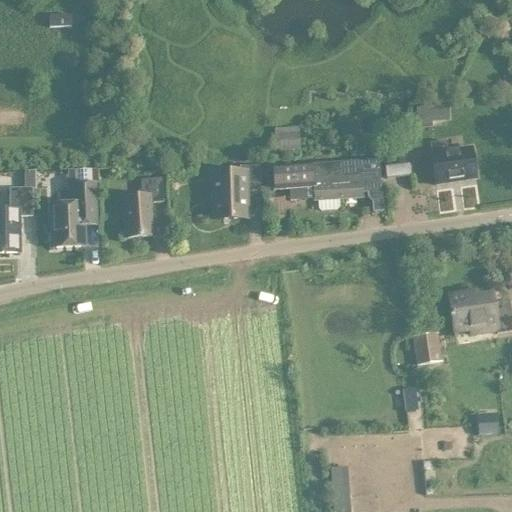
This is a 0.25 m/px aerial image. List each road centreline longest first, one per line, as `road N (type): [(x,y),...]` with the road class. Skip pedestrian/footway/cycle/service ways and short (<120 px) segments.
road 1 (unclassified): [(0,294),(511,207)]
road 2 (track): [(297,511),(275,295),(236,265),(234,254)]
